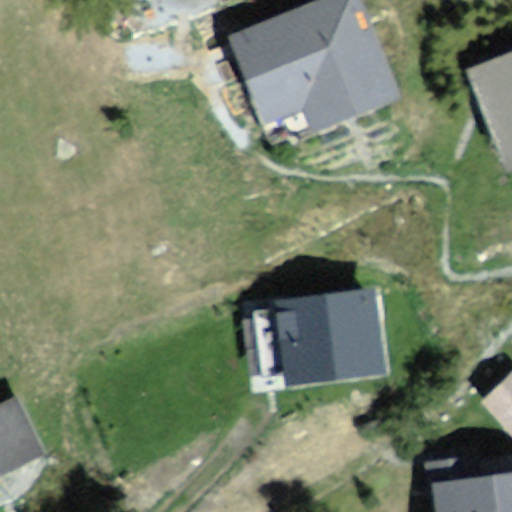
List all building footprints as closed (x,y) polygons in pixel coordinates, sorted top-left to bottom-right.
[(190,0),(195,10),(218,0),(190,0)] [(358,0),(316,0),(224,37),(271,152),(399,100),(358,0)] [(511,38),(450,60),(486,164),(511,154),(511,38)] [(0,485),(72,445),(38,386),(0,407),(0,485)] [(511,511),(511,471),(432,483),(436,511),(511,511)]
